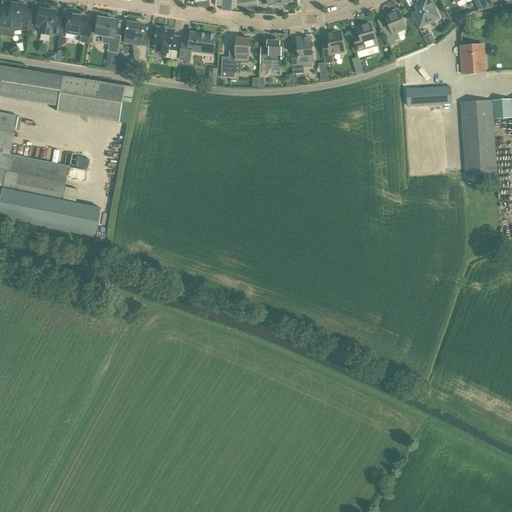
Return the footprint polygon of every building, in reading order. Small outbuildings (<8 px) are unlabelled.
[(197,0),(198,8),(209,10),(207,0),(197,0)] [(426,26),(425,25),(438,18),(437,17),(439,16),(436,10),(434,9),(429,0),(421,0),(413,4),(417,12),(412,14),(419,29),(426,26)] [(474,0),(478,7),(482,5),(485,10),(494,9),(489,0),(474,0)] [(2,16),(0,31),(0,36),(8,38),(8,35),(14,36),(15,32),(21,31),(24,31),(24,30),(26,30),(25,24),(28,8),(23,8),(23,5),(14,6),(13,6),(12,9),(4,8),(3,10),(2,16)] [(42,28),(41,35),(51,37),(51,35),(60,36),(62,21),(56,20),(57,14),(51,13),(51,12),(46,11),(46,12),(40,11),(38,19),(37,19),(36,26),(37,26),(37,28),(42,28)] [(398,34),(406,30),(399,12),(398,12),(396,11),(394,11),(393,12),(392,13),(391,15),(385,17),(389,26),(383,29),(391,47),(397,45),(396,42),(400,40),(398,34)] [(69,15),(67,31),(75,33),(74,35),(82,36),(81,42),(88,43),(91,25),(85,24),(86,18),(77,16),(76,15),(72,14),(71,15),(69,15)] [(110,45),(108,53),(118,54),(120,38),(114,37),(117,23),(99,20),(96,36),(104,37),(104,44),(110,45)] [(377,47),(370,24),(357,28),(359,37),(354,39),(360,59),(369,56),(367,50),(377,47)] [(136,62),(147,63),(150,43),(143,42),(145,27),(140,26),(138,25),(136,25),(133,25),(128,25),(125,44),(135,45),(134,49),(136,62)] [(176,60),(180,39),(174,38),(175,32),(157,29),(154,47),(157,47),(156,53),(168,55),(168,53),(171,54),(170,59),(176,60)] [(345,53),(341,33),(327,36),(328,44),(323,45),(326,64),(333,63),(332,55),(345,53)] [(214,55),(216,37),(191,34),(189,46),(182,45),(180,61),(190,62),(191,53),(214,55)] [(292,55),(293,69),(294,75),(304,74),(303,64),(313,63),(312,50),(314,48),(313,44),(311,42),(311,39),(297,40),(298,54),(292,55)] [(221,78),(228,79),(235,79),(236,63),(241,63),(241,64),(249,65),(250,40),(237,40),(235,62),(222,61),(221,78)] [(270,72),(272,71),(272,70),(273,70),(273,66),(282,66),(282,49),(280,49),(280,42),(267,41),(267,53),(261,53),(260,79),(266,79),(270,75),(270,72)] [(463,75),(473,74),(485,74),(483,46),(461,47),(463,75)] [(48,54),(47,61),(56,63),(57,56),(48,54)] [(107,61),(106,69),(113,71),(115,62),(107,61)] [(325,63),(319,64),(322,80),(328,79),(325,63)] [(0,68),(0,98),(59,108),(58,114),(120,123),(126,88),(64,78),(0,68)] [(205,85),(215,86),(216,78),(206,77),(205,85)] [(451,104),(450,87),(406,90),(407,106),(451,104)] [(511,100),(492,102),(493,122),(511,121),(511,100)] [(492,102),(461,104),(466,175),(497,173),(493,122),(492,102)] [(18,117),(0,112),(0,186),(63,199),(70,164),(11,152),(18,117)] [(126,145),(125,150),(126,150),(125,161),(137,162),(139,147),(126,145)] [(77,163),(78,153),(69,152),(68,162),(77,163)] [(88,159),(79,157),(77,168),(85,170),(88,159)] [(131,192),(135,163),(121,161),(120,171),(117,170),(114,185),(127,187),(126,192),(131,192)] [(101,208),(3,189),(0,202),(0,219),(95,238),(101,208)]
